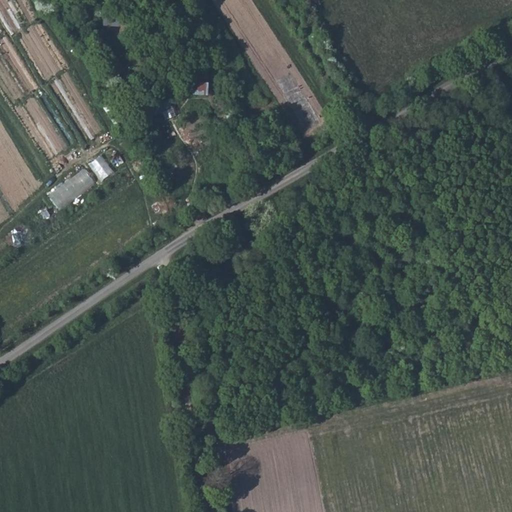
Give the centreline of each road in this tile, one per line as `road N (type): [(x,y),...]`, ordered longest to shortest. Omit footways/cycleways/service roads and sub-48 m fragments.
road 1 (unclassified): [(511,52),(166,252),(0,364)]
road 2 (track): [(206,511),(166,252)]
